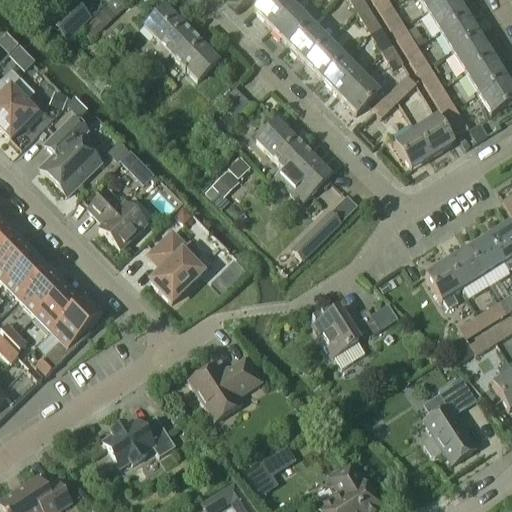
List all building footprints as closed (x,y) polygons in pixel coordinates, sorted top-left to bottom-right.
[(116,0),(99,0),(98,1),(106,10),(116,0)] [(107,11),(102,15),(111,24),(123,13),(121,11),(132,0),(116,0),(106,10),(107,11)] [(270,0),(254,17),(271,34),(294,12),(281,0),(270,0)] [(347,0),(345,2),(354,16),(365,10),(359,0),(347,0)] [(367,0),(379,19),(391,12),(384,0),(367,0)] [(454,1),(453,0),(416,0),(427,18),(454,1)] [(466,21),(454,1),(427,18),(439,38),(466,21)] [(72,3),(48,26),(68,46),(91,23),(72,3)] [(365,10),(354,16),(367,37),(379,31),(365,10)] [(143,33),(170,60),(191,39),(164,12),(143,33)] [(271,34),(288,51),(310,29),(294,12),(271,34)] [(379,19),(392,39),(404,32),(391,12),(379,19)] [(479,42),(466,21),(439,38),(452,58),(479,42)] [(310,29),(288,51),(304,68),(327,46),(310,29)] [(367,37),(380,59),(391,52),(379,31),(367,37)] [(392,39),(405,59),(417,52),(404,32),(392,39)] [(218,66),(191,39),(170,60),(197,86),(218,66)] [(491,62),(479,42),(452,58),(464,78),(491,62)] [(304,68),(321,85),(344,63),(327,46),(304,68)] [(380,59),(390,75),(401,68),(391,52),(380,59)] [(405,59),(417,79),(429,72),(417,52),(405,59)] [(504,82),(491,62),(464,78),(477,99),(504,82)] [(361,80),(344,63),(321,85),(338,102),(361,80)] [(417,79),(430,99),(442,92),(429,72),(417,79)] [(25,134),(40,119),(25,105),(22,108),(8,94),(18,85),(9,76),(0,84),(0,136),(8,144),(21,130),(25,134)] [(378,97),(361,80),(338,102),(355,119),(378,97)] [(406,81),(389,97),(398,107),(415,91),(406,81)] [(511,105),(511,95),(504,82),(477,99),(490,120),(511,105)] [(218,107),(226,116),(242,101),(234,91),(218,107)] [(430,99),(443,120),(454,112),(442,92),(430,99)] [(389,97),(370,114),(380,124),(398,107),(389,97)] [(226,116),(233,123),(249,108),(242,101),(226,116)] [(455,112),(443,120),(456,141),(460,139),(468,134),(455,112)] [(431,161),(452,149),(436,122),(415,135),(431,161)] [(99,168),(76,145),(85,137),(70,123),(42,151),(52,160),(38,175),(65,202),(99,168)] [(256,147),(283,174),(304,153),(294,143),(296,141),(292,136),(288,138),(277,126),(256,147)] [(431,161),(415,135),(394,147),(410,174),(431,161)] [(330,179),(318,168),(321,165),(315,161),(313,163),(304,153),(283,174),(274,182),(300,208),(330,179)] [(238,188),(227,176),(204,198),(211,205),(218,199),(222,203),(238,188)] [(105,196),(86,214),(101,230),(97,234),(118,255),(145,229),(123,208),(120,211),(105,196)] [(511,200),(501,207),(511,225),(511,200)] [(292,254),(302,265),(339,228),(329,218),(292,254)] [(10,234),(1,225),(0,226),(0,258),(17,241),(14,244),(8,237),(10,234)] [(511,237),(507,228),(486,241),(502,268),(507,276),(511,273),(511,237)] [(198,259),(188,249),(185,253),(170,238),(147,261),(161,276),(149,287),(170,308),(181,297),(182,299),(191,290),(189,289),(200,278),(190,268),(198,259)] [(18,242),(17,241),(0,258),(0,287),(1,289),(33,258),(24,248),(21,251),(15,245),(18,242)] [(502,268),(486,241),(465,253),(482,280),(502,268)] [(482,280),(465,253),(444,265),(461,293),(482,280)] [(42,267),(33,258),(1,289),(17,305),(49,274),(49,273),(46,276),(39,270),(42,267)] [(461,293),(444,265),(423,278),(440,305),(441,305),(447,315),(457,309),(451,299),(461,293)] [(50,274),(49,274),(17,305),(33,322),(65,290),(56,281),(53,284),(47,277),(50,274)] [(65,290),(33,322),(49,338),(72,316),(78,309),(71,302),(74,299),(65,290)] [(506,320),(511,315),(511,299),(499,308),(506,320)] [(59,348),(41,366),(50,376),(89,337),(87,334),(99,322),(83,305),(82,304),(78,309),(72,316),(49,338),(59,348)] [(506,320),(499,308),(478,320),(486,332),(506,320)] [(365,312),(355,319),(350,311),(339,318),(337,314),(312,330),(332,362),(357,345),(355,341),(365,335),(369,341),(380,334),(365,312)] [(464,346),(486,332),(478,320),(457,333),(464,346)] [(496,349),(511,338),(511,329),(509,324),(489,337),(496,349)] [(0,336),(9,345),(15,339),(7,330),(0,336)] [(474,362),(496,349),(489,337),(467,350),(474,362)] [(15,339),(9,345),(19,355),(25,350),(15,339)] [(18,362),(0,344),(0,359),(10,370),(18,362)] [(236,402),(259,387),(244,364),(221,379),(214,369),(187,386),(213,426),(240,409),(236,402)] [(34,372),(44,382),(50,376),(41,366),(34,372)] [(511,412),(511,374),(508,368),(497,374),(501,381),(491,388),(508,415),(511,412)] [(31,376),(25,381),(35,391),(40,385),(31,376)] [(0,425),(35,391),(25,381),(22,378),(0,400),(0,425)] [(422,426),(432,441),(423,447),(423,451),(430,462),(435,462),(442,457),(450,469),(475,453),(454,420),(476,405),(460,382),(437,397),(445,411),(422,426)] [(158,462),(174,452),(155,421),(140,431),(136,425),(102,447),(118,472),(129,466),(131,470),(145,461),(142,457),(152,451),(158,462)] [(274,480),(298,466),(289,451),(251,472),(265,498),(280,490),(274,480)] [(377,511),(361,485),(359,486),(350,471),(330,484),(340,499),(319,511),(377,511)] [(61,511),(70,507),(56,485),(44,492),(38,482),(0,506),(0,511),(61,511)] [(203,505),(206,511),(245,511),(235,490),(203,505)]
